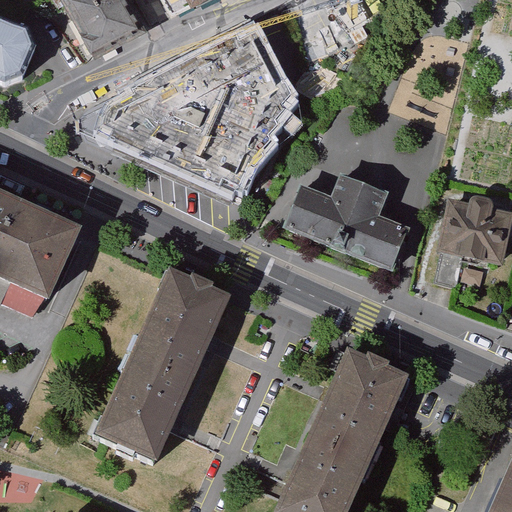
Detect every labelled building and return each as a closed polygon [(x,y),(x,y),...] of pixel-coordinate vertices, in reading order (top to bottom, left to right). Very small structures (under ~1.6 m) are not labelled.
[(66,0),(98,57),(150,29),(133,0),(66,0)] [(0,29),(0,85),(6,88),(22,83),(34,55),(29,41),(0,29)] [(287,87),(259,35),(242,43),(240,38),(134,92),(132,90),(116,98),(107,103),(99,111),(94,123),(94,134),(221,190),(224,184),(241,191),(251,168),(257,171),(266,161),(264,154),(273,145),(270,139),(280,129),(278,123),(288,113),(284,107),(295,97),(289,86),(287,87)] [(334,198),(302,186),(285,232),(395,274),(412,230),(382,219),(391,195),(342,176),(334,198)] [(0,261),(25,206),(0,195),(0,261)] [(452,205),(442,254),(464,258),(504,266),(511,226),(511,218),(493,215),(495,204),(476,201),(475,210),(452,205)] [(0,261),(0,308),(37,325),(53,303),(84,233),(25,206),(0,261)] [(464,258),(442,254),(436,285),(458,289),(464,258)] [(170,272),(92,438),(155,467),(232,300),(213,291),(214,288),(192,278),(190,281),(170,272)] [(315,438),(377,467),(416,381),(397,372),(399,369),(376,359),(375,363),(360,356),(354,353),(336,391),(315,438)] [(356,511),(377,467),(315,438),(296,478),(280,511),(356,511)] [(511,511),(511,484),(499,511),(511,511)]
